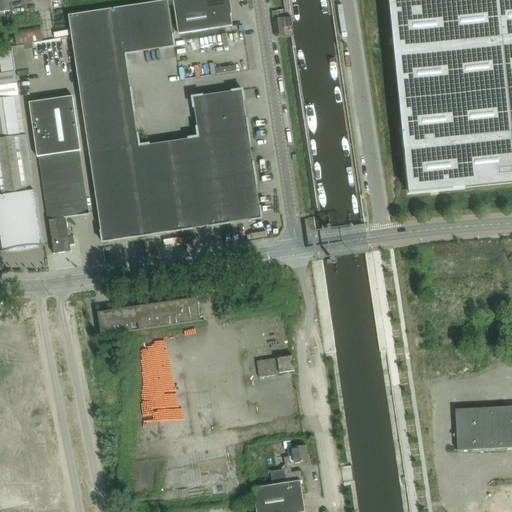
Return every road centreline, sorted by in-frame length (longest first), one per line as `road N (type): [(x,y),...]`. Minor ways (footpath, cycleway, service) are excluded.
road 1 (unclassified): [(293,249),(253,0)]
road 2 (tertiary): [(57,283),(293,249)]
road 3 (unclassified): [(379,234),(343,0)]
road 4 (residential): [(102,511),(57,283)]
road 5 (residential): [(36,285),(79,511)]
road 6 (tertiary): [(379,234),(511,223)]
